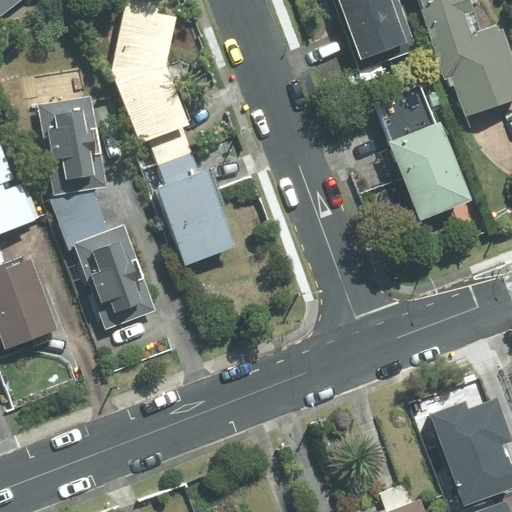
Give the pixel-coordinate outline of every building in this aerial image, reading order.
[(0,0),(0,13),(16,0),(0,0)] [(160,185),(147,190),(175,266),(223,249),(156,68),(160,49),(163,49),(169,22),(145,17),(148,2),(138,0),(117,0),(105,74),(131,145),(144,140),(160,185)] [(409,49),(390,0),(326,0),(353,70),(409,49)] [(411,0),(439,80),(446,78),(458,115),(511,97),(511,84),(493,29),(464,38),(456,15),(465,12),(460,0),(411,0)] [(412,86),(366,104),(381,143),(378,144),(409,222),(458,203),(412,86)] [(99,187),(84,98),(33,106),(47,195),(99,187)] [(0,231),(26,222),(13,187),(6,189),(0,173),(0,231)] [(149,311),(117,227),(68,246),(99,330),(149,311)] [(0,346),(45,329),(17,256),(0,262),(0,346)] [(460,436),(426,448),(449,511),(511,511),(511,437),(511,435),(466,450),(460,436)] [(412,511),(408,500),(378,511),(412,511)]
